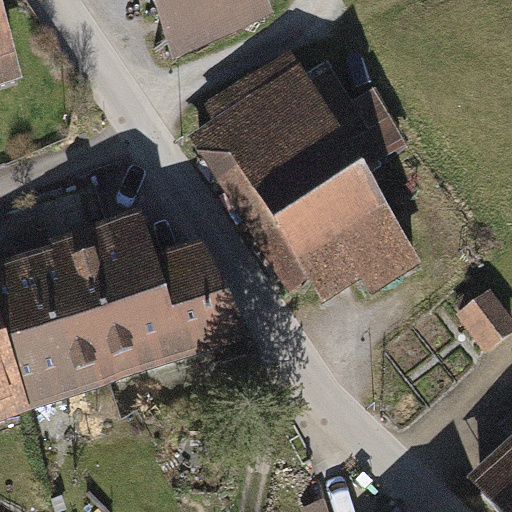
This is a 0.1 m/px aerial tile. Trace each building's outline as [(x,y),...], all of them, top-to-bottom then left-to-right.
[(0,0),(0,96),(31,87),(3,0),(0,0)] [(150,0),(174,64),(273,20),(266,0),(150,0)] [(316,292),(328,312),(367,288),(377,304),(426,275),(293,57),(205,110),(214,125),(190,140),(291,307),(316,292)] [(0,429),(31,419),(30,416),(250,351),(201,251),(153,265),(140,221),(51,247),(53,254),(0,271),(0,429)] [(511,319),(491,291),(459,315),(487,354),(511,336),(511,319)] [(511,511),(511,447),(471,484),(496,511),(511,511)]
